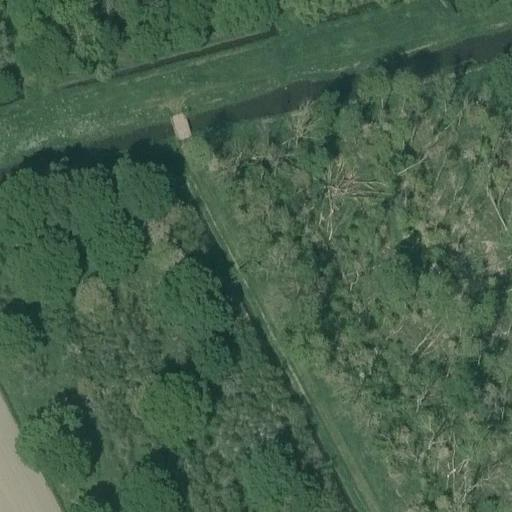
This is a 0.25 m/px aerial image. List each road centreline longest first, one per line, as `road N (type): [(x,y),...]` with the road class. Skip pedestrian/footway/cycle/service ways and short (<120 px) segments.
road 1 (track): [(372,511),(186,157),(0,209)]
road 2 (track): [(511,69),(186,157),(164,98)]
road 3 (track): [(442,24),(164,98)]
road 4 (track): [(164,98),(0,147)]
